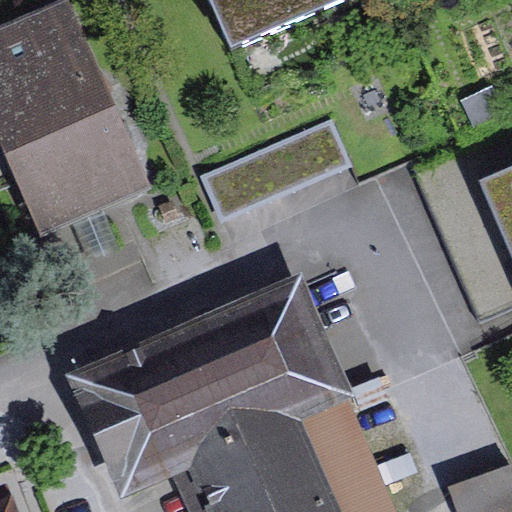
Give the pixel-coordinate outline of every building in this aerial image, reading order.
[(366,0),(217,0),(246,64),(373,14),(366,0)] [(68,14),(0,43),(0,189),(29,256),(158,202),(68,14)] [(335,128),(199,177),(223,242),(358,193),(335,128)] [(511,188),(495,196),(511,235),(511,188)] [(391,511),(295,291),(83,384),(128,486),(195,457),(218,511),(391,511)] [(511,511),(511,465),(460,474),(466,511),(511,511)] [(9,511),(3,494),(0,494),(0,511),(9,511)]
